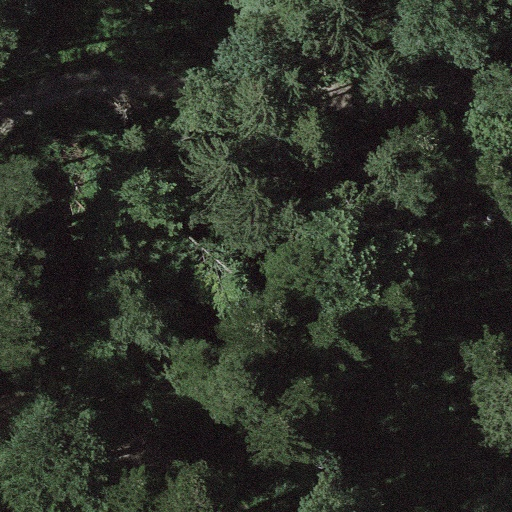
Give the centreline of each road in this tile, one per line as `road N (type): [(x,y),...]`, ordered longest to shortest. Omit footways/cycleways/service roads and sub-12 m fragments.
road 1 (track): [(0,137),(134,57),(312,47),(511,66)]
road 2 (track): [(218,511),(122,436),(45,414),(0,426)]
